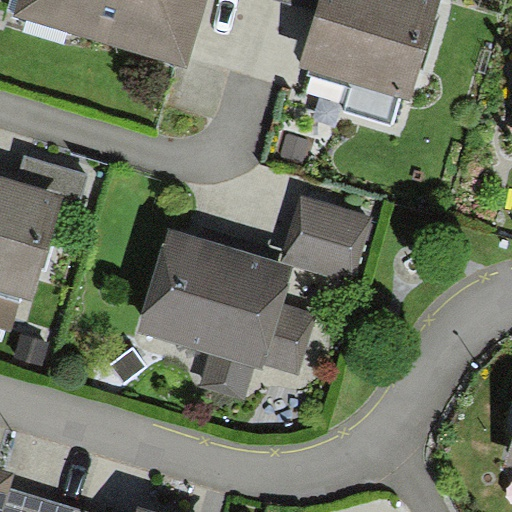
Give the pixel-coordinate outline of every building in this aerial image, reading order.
[(207,0),(21,0),(16,19),(188,68),(207,0)] [(279,0),(312,10),(315,0),(279,0)] [(440,0),(321,0),(300,73),(350,87),(343,111),(394,125),(402,98),(412,101),(440,0)] [(313,142),(288,134),(280,160),(305,168),(313,142)] [(86,174),(25,157),(18,181),(79,199),(86,174)] [(64,198),(0,177),(0,329),(11,333),(22,298),(33,302),(64,198)] [(374,219),(303,197),(282,265),(353,287),(374,219)] [(282,265),(170,230),(138,330),(212,354),(203,383),(244,396),(254,365),(262,368),(263,363),(299,374),(317,317),(282,306),(294,269),(282,265)] [(50,342),(23,335),(14,363),(42,371),(50,342)] [(0,511),(1,511),(9,488),(14,471),(0,466),(0,511)] [(81,511),(82,511),(9,488),(1,511),(81,511)]
